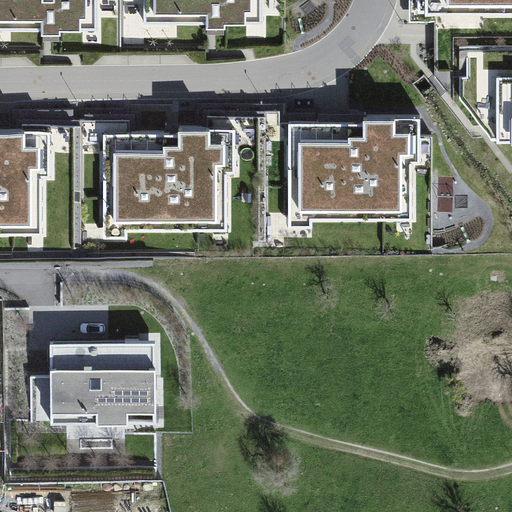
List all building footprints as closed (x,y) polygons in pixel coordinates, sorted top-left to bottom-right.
[(0,0),(0,27),(98,27),(97,0),(0,0)] [(144,0),(144,23),(262,22),(261,0),(144,0)] [(511,0),(418,0),(419,11),(511,10),(511,0)] [(511,76),(496,77),(497,143),(511,142),(511,76)] [(363,120),(290,121),(290,223),(414,223),(414,163),(421,163),(421,116),(363,116),(363,120)] [(177,133),(104,133),(104,236),(229,235),(228,175),(236,175),(235,128),(177,128),(177,133)] [(0,237),(44,237),(44,178),(51,178),(51,130),(0,130),(0,237)] [(156,341),(51,342),(51,376),(31,376),(31,424),(157,423),(156,341)]
